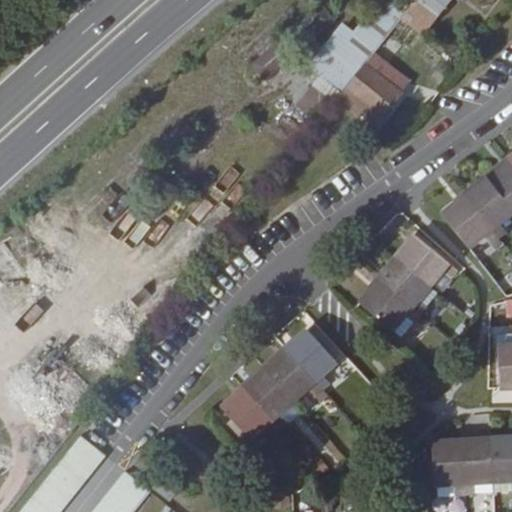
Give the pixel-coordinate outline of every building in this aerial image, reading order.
[(320,75),(341,93),(366,62),(376,50),(403,16),(411,6),(404,0),(379,0),(355,31),(320,75)] [(415,0),(411,6),(403,16),(425,33),(452,0),(415,0)] [(251,64),(265,81),(336,20),(322,4),(251,64)] [(308,66),(320,75),(355,31),(344,22),(308,66)] [(376,50),(366,62),(403,92),(414,80),(376,50)] [(341,93),(337,98),(360,118),(365,112),(378,123),(403,92),(366,62),(341,93)] [(336,100),(337,98),(341,93),(320,75),(296,106),(318,123),(336,100)] [(492,243),(493,245),(500,239),(509,232),(501,223),(511,214),(511,158),(443,214),(470,248),(476,256),(492,243)] [(417,235),(360,302),(394,330),(402,337),(440,293),(431,286),(443,271),(452,278),(459,270),(450,263),(417,235)] [(503,244),(500,239),(493,245),(496,249),(503,244)] [(222,406),(252,439),(266,426),(274,435),(289,421),(281,413),(308,388),(322,402),(329,395),(324,389),(331,383),(324,374),(338,362),(309,329),(222,406)] [(511,332),(498,334),(499,345),(511,343),(511,332)] [(511,343),(499,345),(501,389),(511,388),(511,343)] [(113,429),(97,416),(20,511),(60,511),(106,455),(98,448),(113,429)] [(511,436),(433,440),(436,486),(455,485),(456,495),(476,493),(476,483),(494,482),(511,481),(511,436)] [(127,470),(93,511),(134,511),(152,491),(127,470)] [(167,472),(153,488),(170,501),(183,485),(167,472)] [(511,481),(494,482),(494,492),(511,491),(511,481)] [(494,492),(494,482),(476,483),(476,493),(494,492)]
